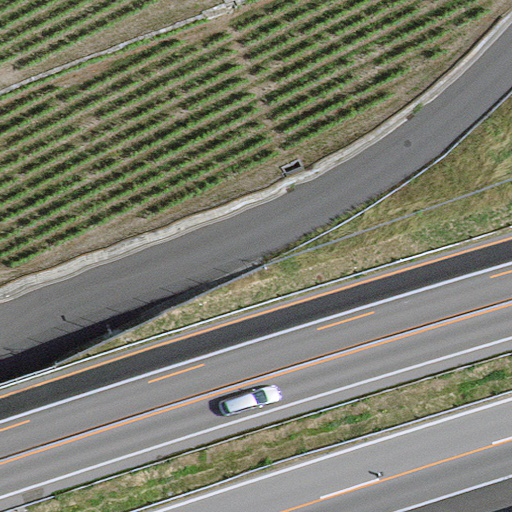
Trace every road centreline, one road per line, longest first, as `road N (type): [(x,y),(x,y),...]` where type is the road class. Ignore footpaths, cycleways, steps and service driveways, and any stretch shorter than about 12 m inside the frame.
road 1 (residential): [(511,53),(421,144),(346,197),(0,342)]
road 2 (motorway): [(511,297),(0,458)]
road 3 (motorway): [(286,511),(511,440)]
